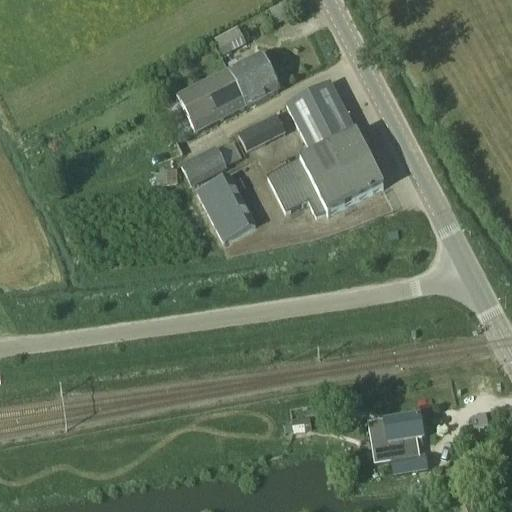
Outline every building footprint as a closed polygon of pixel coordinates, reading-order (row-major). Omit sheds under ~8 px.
[(215,43),(223,59),(246,47),(238,31),(215,43)] [(279,95),(261,59),(228,76),(246,112),(279,95)] [(197,137),(246,112),(228,76),(179,101),(197,137)] [(384,192),(358,139),(357,139),(357,137),(356,137),(331,86),(287,108),(312,159),(268,183),(287,218),(308,208),(317,223),(328,218),(329,221),(384,192)] [(275,119),(238,138),(247,156),(285,138),(275,119)] [(216,153),(180,170),(190,192),(227,175),(216,153)] [(197,197),(224,248),(256,231),(230,180),(223,184),(197,197)] [(422,443),(419,420),(386,425),(389,448),(398,446),(399,454),(414,451),(413,444),(422,443)] [(310,421),(292,423),(293,437),(311,435),(310,421)] [(486,421),(472,424),(474,435),(488,432),(486,421)] [(393,481),(427,475),(426,467),(425,459),(391,464),(393,481)]
